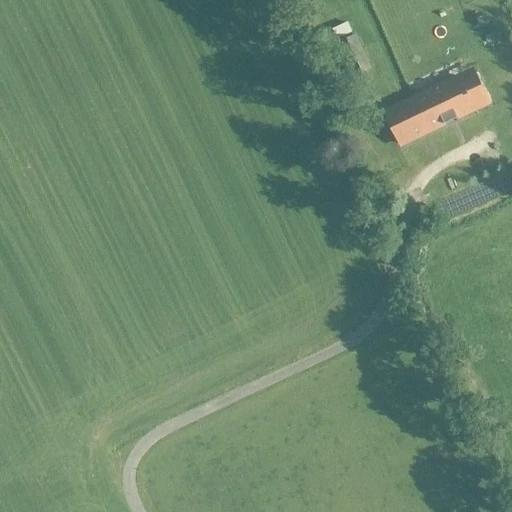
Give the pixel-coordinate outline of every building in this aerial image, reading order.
[(350,0),(355,9),(371,3),(369,0),(350,0)] [(467,48),(477,73),(511,58),(511,57),(502,34),(467,48)] [(354,75),(370,68),(355,36),(339,43),(354,75)] [(403,143),(477,108),(461,74),(387,110),(403,143)] [(483,107),(506,106),(504,79),(482,80),(483,107)] [(468,132),(422,147),(435,187),(462,178),(458,165),(476,159),(468,132)]
